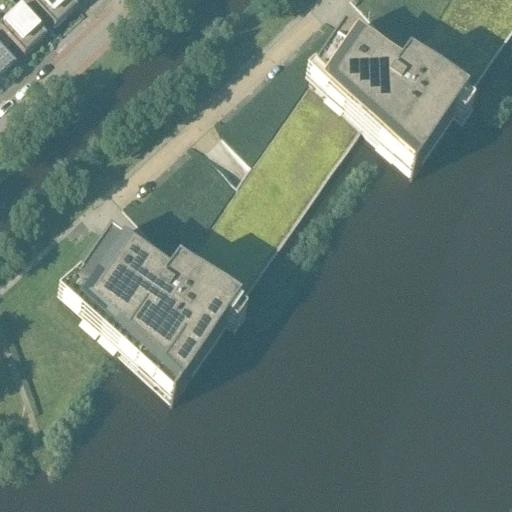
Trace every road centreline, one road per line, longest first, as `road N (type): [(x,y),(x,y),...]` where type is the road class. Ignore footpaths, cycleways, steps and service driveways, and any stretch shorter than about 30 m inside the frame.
road 1 (residential): [(330,0),(107,212)]
road 2 (residential): [(124,8),(0,125)]
